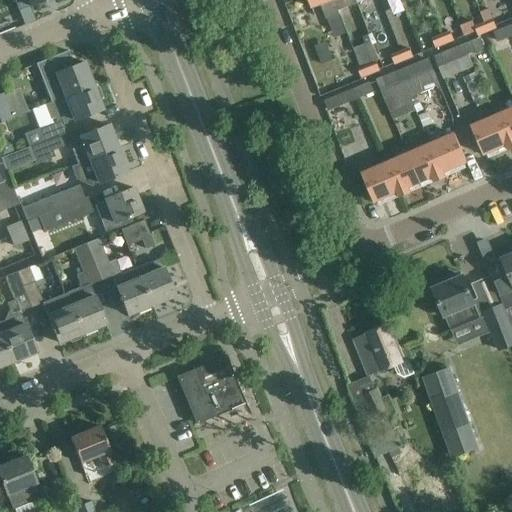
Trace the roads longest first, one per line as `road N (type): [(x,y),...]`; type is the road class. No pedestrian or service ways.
road 1 (residential): [(266,0),(363,246),(511,181)]
road 2 (tertiary): [(268,295),(152,0)]
road 3 (residential): [(214,318),(110,57)]
road 4 (unclassified): [(0,404),(214,318)]
road 5 (tertiary): [(350,498),(268,295)]
